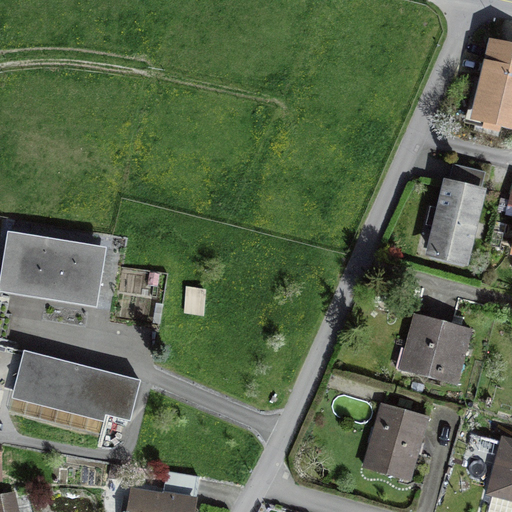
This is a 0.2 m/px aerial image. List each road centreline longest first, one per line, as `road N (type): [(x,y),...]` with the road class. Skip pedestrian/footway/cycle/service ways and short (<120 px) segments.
road 1 (residential): [(473,0),(361,265),(255,484)]
road 2 (track): [(0,65),(69,61),(140,72)]
